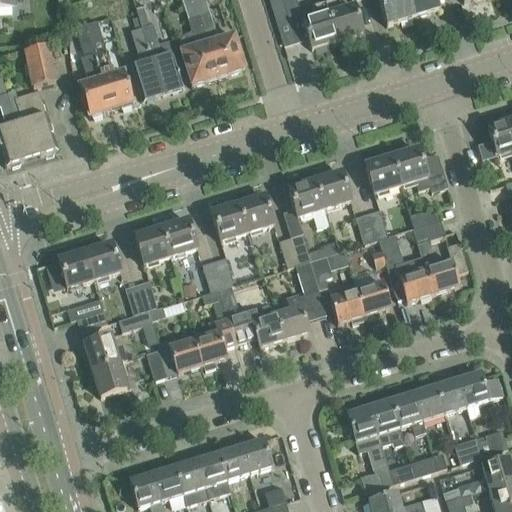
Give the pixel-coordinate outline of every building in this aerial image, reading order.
[(0,0),(0,10),(11,10),(9,0),(0,0)] [(218,45),(210,17),(204,0),(192,0),(182,3),(185,13),(201,8),(204,19),(199,21),(218,82),(245,74),(235,39),(218,45)] [(289,25),(281,0),(268,0),(277,28),(289,25)] [(302,21),(295,0),(281,0),(289,25),(302,21)] [(407,0),(377,0),(387,30),(414,21),(407,0)] [(441,13),(436,0),(407,0),(414,21),(441,13)] [(363,37),(357,18),(355,9),(342,13),(339,2),(326,6),(338,45),(363,37)] [(338,45),(326,6),(313,10),(316,21),(303,25),(312,53),(338,45)] [(218,82),(199,21),(204,19),(201,8),(185,13),(192,35),(188,37),(184,39),(181,43),(180,46),(180,50),(181,57),(192,91),(218,82)] [(136,12),(138,20),(142,32),(150,29),(145,10),(136,12)] [(133,107),(128,88),(124,77),(115,79),(107,55),(102,38),(99,39),(95,26),(84,29),(111,114),(133,107)] [(111,114),(84,29),(75,32),(84,62),(81,63),(89,87),(80,90),(89,120),(111,114)] [(184,92),(178,73),(173,58),(163,62),(153,29),(142,32),(162,99),(184,92)] [(162,99),(142,32),(131,36),(141,68),(131,71),(142,105),(162,99)] [(47,51),(24,57),(32,94),(55,88),(47,51)] [(23,161),(31,159),(21,128),(16,129),(7,98),(8,98),(8,97),(0,71),(0,106),(8,131),(0,133),(0,149),(7,170),(24,165),(23,161)] [(58,155),(52,135),(40,96),(18,103),(16,98),(13,96),(8,97),(8,98),(7,98),(16,129),(21,128),(31,159),(39,156),(40,160),(58,155)] [(511,124),(488,132),(497,160),(511,155),(511,124)] [(438,160),(423,165),(419,153),(392,161),(401,190),(415,186),(419,197),(431,194),(432,198),(448,193),(438,160)] [(401,190),(392,161),(366,170),(374,199),(401,190)] [(342,177),(316,185),(325,214),(351,206),(342,177)] [(325,214),(316,185),(305,188),(303,184),(291,188),(292,192),(289,193),(298,222),(325,214)] [(266,201),(239,209),(248,237),(274,229),(266,201)] [(248,237),(239,209),(212,217),(221,245),(248,237)] [(438,213),(418,219),(411,221),(415,234),(442,226),(438,213)] [(380,214),(368,218),(377,245),(388,242),(380,214)] [(377,245),(368,218),(356,221),(365,249),(377,245)] [(197,253),(189,224),(177,228),(176,223),(162,227),(164,232),(162,232),(171,261),(197,253)] [(446,239),(442,226),(415,234),(413,234),(418,248),(446,239)] [(171,261),(162,232),(135,241),(144,269),(171,261)] [(303,238),(291,242),(300,269),(310,266),(311,265),(303,238)] [(300,269),(291,242),(279,245),(287,273),(297,270),(300,269)] [(460,247),(448,251),(452,265),(425,273),(433,299),(460,291),(456,279),(468,276),(460,247)] [(112,248),(85,256),(94,285),(121,276),(112,248)] [(386,269),(382,254),(371,258),(376,272),(386,269)] [(94,285),(85,256),(58,264),(67,293),(94,285)] [(327,261),(311,265),(310,266),(319,295),(328,292),(326,284),(333,282),(327,261)] [(433,299),(425,273),(421,261),(395,269),(406,307),(433,299)] [(226,262),(214,265),(223,293),(234,289),(226,262)] [(223,293),(214,265),(202,269),(211,297),(219,294),(223,293)] [(327,320),(319,295),(310,266),(300,269),(297,270),(306,298),(286,305),(289,314),(276,318),(285,345),(309,337),(306,326),(327,320)] [(58,269),(47,273),(50,284),(62,281),(58,269)] [(149,285),(137,289),(146,317),(149,316),(158,313),(149,285)] [(378,316),(391,312),(383,286),(357,294),(365,320),(366,320),(368,324),(380,321),(378,316)] [(146,317),(137,289),(125,293),(134,320),(146,317)] [(219,294),(211,297),(202,299),(205,310),(219,305),(222,304),(219,294)] [(365,320),(357,294),(330,303),(338,329),(351,324),(353,329),(364,326),(362,321),(365,320)] [(163,312),(158,313),(149,316),(152,326),(166,321),(163,312)] [(285,345),(276,318),(265,322),(262,312),(228,322),(236,349),(257,343),(260,353),(285,345)] [(77,324),(81,337),(108,328),(104,316),(77,324)] [(153,328),(152,326),(149,316),(146,317),(134,320),(119,325),(122,337),(153,328)] [(224,353),(236,349),(228,322),(215,326),(218,336),(194,343),(203,370),(204,370),(206,375),(216,371),(215,367),(227,363),(224,353)] [(114,350),(111,340),(84,348),(93,375),(119,367),(127,364),(122,347),(114,350)] [(203,370),(194,343),(159,354),(167,381),(203,370)] [(167,381),(159,354),(146,358),(154,385),(167,381)] [(127,394),(119,367),(93,375),(101,402),(127,394)] [(481,377),(458,384),(467,412),(470,422),(480,419),(477,409),(503,401),(497,382),(484,387),(481,377)] [(467,412),(458,384),(436,391),(445,419),(467,412)] [(445,419),(436,391),(414,398),(423,426),(445,419)] [(426,437),(423,426),(414,398),(392,404),(400,432),(411,429),(415,440),(426,437)] [(400,432),(392,404),(370,411),(382,450),(392,447),(394,452),(405,448),(400,432)] [(389,475),(382,450),(370,411),(347,418),(359,458),(371,454),(378,477),(389,475)] [(487,445),(478,447),(482,462),(508,454),(502,435),(485,440),(487,445)] [(482,462),(478,447),(476,443),(455,450),(461,468),(473,465),(482,462)] [(264,444),(241,451),(250,479),(272,472),(264,444)] [(250,479),(241,451),(219,458),(228,486),(250,479)] [(231,497),(228,486),(219,458),(196,465),(208,504),(231,497)] [(442,458),(434,461),(438,476),(447,473),(442,458)] [(438,476),(434,461),(411,468),(416,482),(438,476)] [(511,485),(511,468),(510,462),(482,470),(489,493),(511,485)] [(208,504),(196,465),(175,471),(187,511),(208,504)] [(398,472),(389,475),(393,489),(403,487),(416,482),(411,468),(398,472)] [(182,511),(187,511),(175,471),(153,478),(161,506),(169,504),(171,511),(182,511)] [(366,498),(393,489),(389,475),(378,477),(361,482),(366,498)] [(163,511),(161,506),(153,478),(130,485),(137,511),(141,511),(150,509),(151,511),(163,511)] [(503,511),(511,509),(511,485),(489,493),(494,511),(503,511)] [(444,496),(446,505),(461,501),(459,492),(444,496)] [(401,511),(397,497),(369,505),(370,511),(401,511)] [(422,505),(423,511),(430,511),(439,510),(436,501),(422,505)] [(455,511),(464,509),(461,501),(446,505),(448,511),(455,511)]
